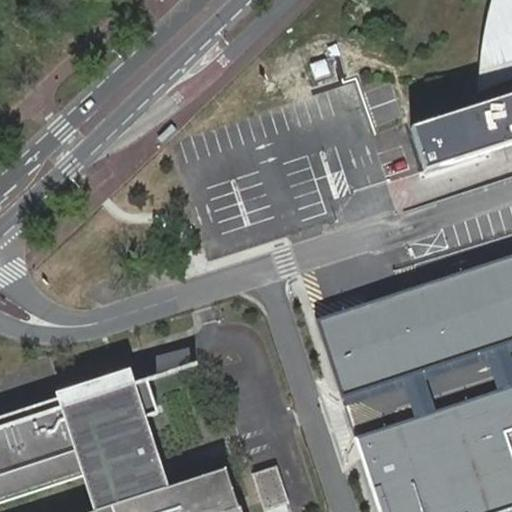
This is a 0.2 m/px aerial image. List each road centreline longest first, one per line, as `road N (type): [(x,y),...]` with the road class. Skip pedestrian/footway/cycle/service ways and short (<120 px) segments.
road 1 (secondary): [(0,229),(240,0)]
road 2 (secondary): [(202,0),(0,186)]
road 3 (unclassified): [(272,270),(355,511)]
road 4 (unknown): [(331,405),(511,347)]
road 5 (unclassified): [(272,270),(94,323)]
